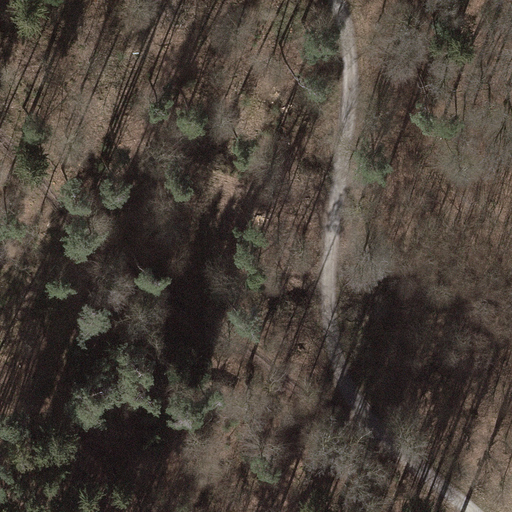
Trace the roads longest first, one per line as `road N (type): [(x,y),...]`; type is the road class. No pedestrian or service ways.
road 1 (track): [(469,511),(366,424),(328,350),(332,232),(351,94),(333,0)]
road 2 (track): [(0,140),(150,290),(319,411),(366,424)]
